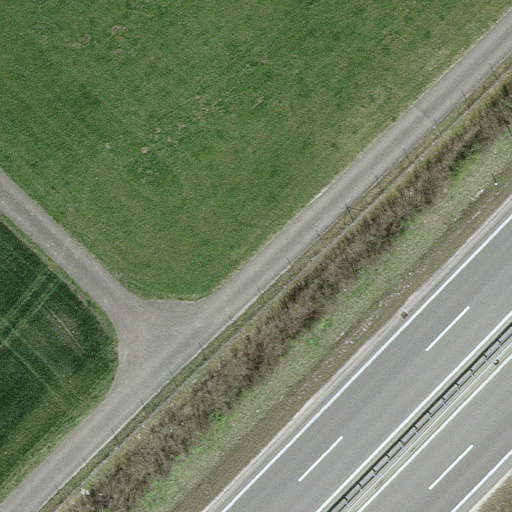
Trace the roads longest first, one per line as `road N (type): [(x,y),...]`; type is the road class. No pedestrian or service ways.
road 1 (track): [(511,38),(23,511)]
road 2 (motorway): [(511,262),(268,511)]
road 3 (track): [(170,365),(0,204)]
road 4 (motorway): [(406,511),(511,404)]
